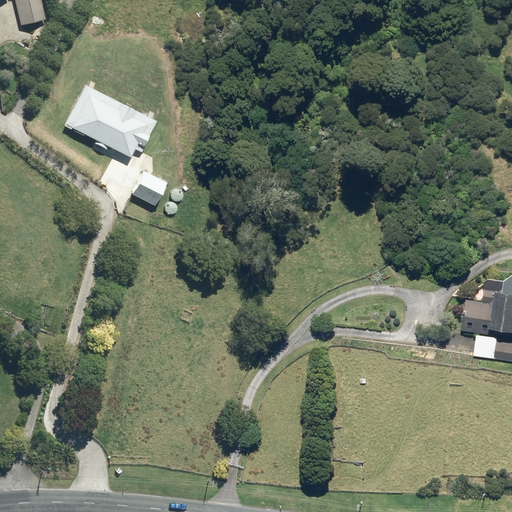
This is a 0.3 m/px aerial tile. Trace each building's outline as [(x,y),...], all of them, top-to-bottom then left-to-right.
[(42,21),(36,0),(10,0),(17,27),(42,21)] [(87,84),(68,120),(129,152),(135,142),(144,146),(157,120),(87,84)] [(144,168),(134,190),(155,200),(165,178),(144,168)] [(511,291),(500,290),(496,292),(482,291),(480,304),(464,301),(459,331),(489,337),(489,335),(511,336),(511,291)] [(511,345),(494,343),(492,359),(511,361),(511,345)]
